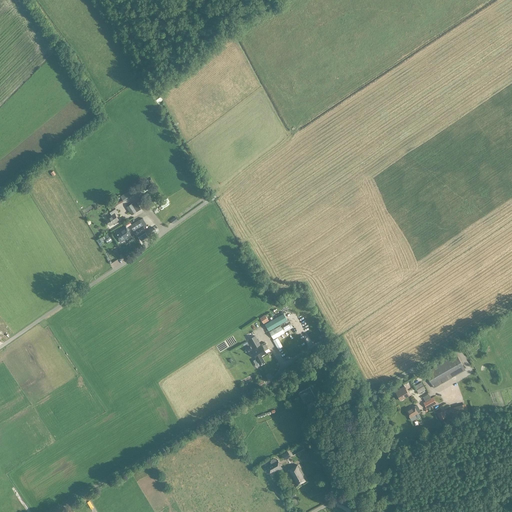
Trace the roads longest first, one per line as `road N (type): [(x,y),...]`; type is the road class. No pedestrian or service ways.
road 1 (unclassified): [(53,511),(274,377),(281,363),(261,329)]
road 2 (unclassified): [(0,347),(217,195)]
road 3 (track): [(217,195),(319,107)]
